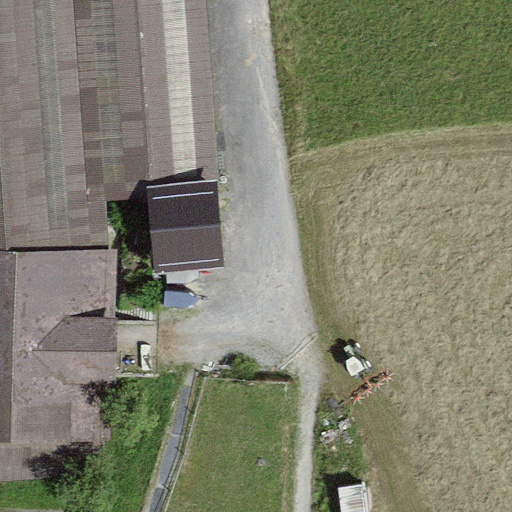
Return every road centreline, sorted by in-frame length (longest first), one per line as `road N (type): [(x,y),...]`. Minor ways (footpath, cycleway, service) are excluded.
road 1 (unclassified): [(162,357),(273,335),(275,247),(245,0)]
road 2 (track): [(299,511),(308,402),(273,335)]
